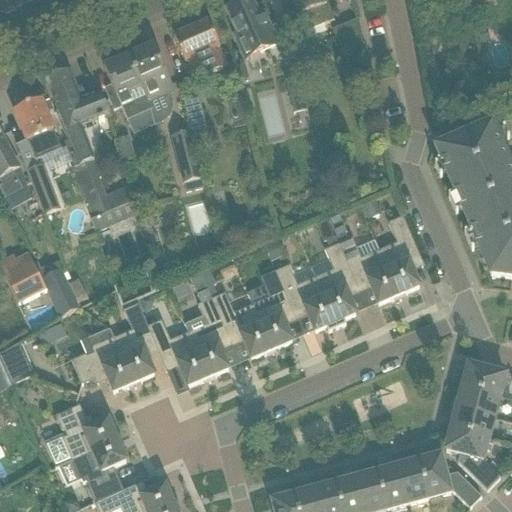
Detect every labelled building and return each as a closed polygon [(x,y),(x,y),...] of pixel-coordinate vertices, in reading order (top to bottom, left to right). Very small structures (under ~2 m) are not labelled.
[(0,0),(0,17),(36,0),(0,0)] [(326,6),(323,0),(291,0),(304,34),(334,22),(328,5),(326,6)] [(265,19),(263,15),(258,18),(251,2),(227,13),(238,36),(234,38),(245,61),(277,47),(269,29),(270,27),(267,20),(265,19)] [(343,60),(364,51),(358,21),(332,32),(343,60)] [(187,65),(196,84),(226,71),(218,51),(220,51),(208,24),(174,39),(185,66),(187,65)] [(140,50),(127,55),(142,88),(150,106),(170,97),(167,90),(172,88),(167,77),(154,48),(141,53),(140,50)] [(122,110),(127,123),(152,112),(150,106),(142,88),(127,55),(115,61),(116,64),(104,70),(116,99),(117,99),(122,110)] [(69,75),(46,84),(58,113),(56,114),(68,144),(65,145),(75,170),(93,163),(81,130),(98,123),(99,126),(104,123),(104,122),(109,120),(107,115),(99,96),(80,104),(69,75)] [(285,79),(294,117),(309,113),(300,76),(285,79)] [(183,104),(191,134),(195,150),(211,146),(199,100),(183,104)] [(41,102),(15,113),(23,132),(36,163),(61,152),(48,121),(41,102)] [(511,195),(484,132),(437,152),(491,278),(511,281),(511,195)] [(22,191),(13,175),(19,172),(2,138),(0,134),(0,184),(2,189),(0,189),(0,190),(5,200),(22,191)] [(203,182),(195,150),(191,134),(172,139),(184,187),(203,182)] [(116,143),(123,166),(135,163),(129,140),(116,143)] [(75,170),(73,170),(75,176),(87,204),(85,205),(87,212),(96,236),(138,218),(129,189),(105,199),(97,182),(101,181),(93,163),(75,170)] [(27,176),(43,219),(59,213),(43,170),(27,176)] [(397,246),(379,254),(399,300),(407,297),(406,296),(419,290),(410,269),(422,264),(403,220),(388,226),(397,246)] [(352,241),(338,247),(357,292),(369,287),(378,308),(390,303),(391,304),(399,300),(379,254),(361,261),(352,241)] [(346,296),(357,292),(338,247),(324,253),(333,273),(315,281),(337,332),(346,328),(344,323),(355,318),(346,296)] [(47,294),(40,280),(32,266),(4,279),(19,308),(47,294)] [(288,268),(274,274),(294,319),(305,314),(314,335),(326,330),(328,335),(337,332),(315,281),(297,289),(288,268)] [(209,272),(200,276),(207,292),(213,289),(216,288),(209,272)] [(60,274),(40,280),(47,294),(60,321),(80,314),(60,274)] [(152,274),(146,275),(151,294),(157,292),(152,274)] [(283,324),(294,319),(274,274),(261,280),(269,300),(251,308),(272,355),(280,352),(279,351),(292,345),(283,324)] [(225,297),(212,303),(230,346),(242,341),(251,363),(263,358),(264,359),(272,355),(251,308),(233,316),(225,297)] [(219,351),(230,346),(212,303),(197,309),(205,328),(206,329),(188,336),(208,383),(216,379),(216,378),(228,373),(219,351)] [(145,357),(156,352),(147,331),(138,308),(124,314),(132,334),(114,342),(134,388),(142,385),(142,384),(154,378),(145,357)] [(147,331),(156,352),(166,375),(178,369),(187,390),(200,385),(201,386),(208,383),(188,336),(170,344),(161,325),(147,331)] [(134,388),(114,342),(111,334),(108,332),(86,341),(93,356),(87,359),(86,357),(71,364),(82,388),(105,378),(113,396),(126,391),(126,392),(134,388)] [(36,378),(20,345),(0,357),(0,363),(6,377),(12,389),(36,378)] [(469,369),(463,390),(500,400),(505,379),(469,369)] [(455,401),(453,410),(494,421),(500,400),(463,390),(460,402),(455,401)] [(55,472),(71,465),(118,444),(115,436),(113,436),(108,424),(90,432),(79,408),(55,419),(61,434),(63,433),(66,440),(64,441),(62,437),(44,446),(55,472)] [(455,421),(452,433),(488,443),(494,421),(453,410),(450,420),(455,421)] [(500,481),(483,464),(488,443),(452,433),(446,454),(460,458),(458,466),(487,495),(500,481)] [(121,452),(118,444),(71,465),(80,484),(82,483),(83,486),(87,484),(90,492),(88,493),(95,507),(118,496),(108,473),(126,465),(120,452),(121,452)] [(440,460),(419,465),(429,502),(450,496),(450,495),(452,494),(469,511),(481,500),(457,476),(446,479),(440,460)] [(429,502),(419,465),(407,469),(406,464),(397,467),(408,508),(429,502)] [(389,474),(377,477),(386,511),(393,511),(408,508),(397,467),(388,469),(389,474)] [(386,511),(377,477),(356,482),(364,511),(386,511)] [(364,511),(356,482),(335,488),(341,511),(364,511)] [(169,511),(175,510),(171,502),(170,502),(165,490),(144,499),(138,487),(118,496),(95,507),(96,511),(169,511)] [(323,487),(313,489),(319,511),(341,511),(335,488),(324,491),(323,487)] [(305,496),(293,500),(296,511),(319,511),(313,489),(304,492),(305,496)] [(296,511),(293,500),(272,505),(273,511),(296,511)]
